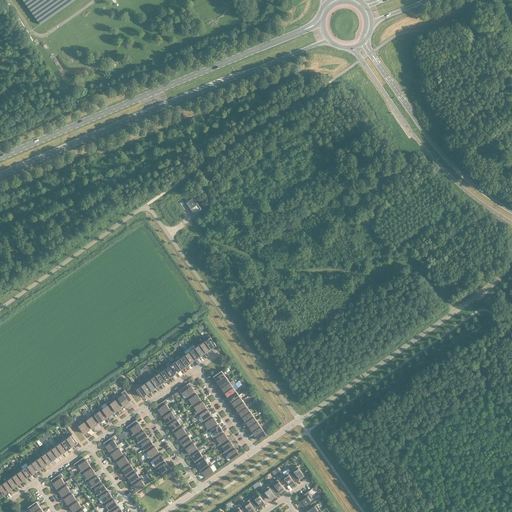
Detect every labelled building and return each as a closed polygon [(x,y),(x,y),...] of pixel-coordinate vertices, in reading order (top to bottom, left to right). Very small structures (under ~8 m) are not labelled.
[(22,0),(40,24),(74,0),(22,0)] [(194,214),(201,209),(194,197),(186,202),(194,214)] [(211,337),(205,340),(212,349),(211,348),(216,345),(211,337)] [(212,349),(205,340),(201,344),(207,353),(207,352),(211,349),(212,350),(212,349)] [(207,353),(201,344),(196,347),(202,356),(202,355),(206,352),(207,353)] [(202,356),(196,347),(191,351),(197,360),(197,359),(201,356),(202,357),(202,356)] [(197,360),(191,351),(186,354),(192,363),(193,363),(192,362),(196,359),(197,360)] [(192,363),(186,354),(181,358),(187,367),(188,367),(187,366),(192,362),(192,363)] [(187,367),(181,358),(176,361),(183,370),(182,369),(187,366),(187,367)] [(176,361),(175,359),(170,362),(171,364),(178,374),(177,373),(182,369),(182,370),(183,370),(176,361)] [(178,374),(171,364),(166,368),(173,377),(172,376),(177,373),(178,374)] [(173,377),(166,368),(161,371),(168,381),(167,380),(172,376),(173,377)] [(225,375),(222,370),(213,376),(217,381),(225,375)] [(168,381),(161,371),(156,375),(163,384),(162,383),(167,380),(168,381)] [(163,384),(156,375),(152,378),(158,388),(158,387),(157,386),(162,383),(163,384)] [(229,380),(225,375),(217,381),(220,386),(229,380)] [(158,388),(152,378),(147,382),(153,391),(153,390),(157,387),(158,388)] [(232,385),(229,380),(220,386),(224,391),(232,385)] [(153,391),(147,382),(142,385),(148,394),(148,393),(152,390),(153,391)] [(190,383),(189,383),(179,390),(181,393),(183,392),(187,396),(185,398),(195,391),(194,390),(189,383),(190,383)] [(148,394),(142,385),(137,389),(143,398),(143,397),(147,394),(148,395),(148,394)] [(236,390),(232,385),(224,391),(227,396),(236,390)] [(117,396),(124,406),(125,405),(132,400),(132,401),(132,400),(125,390),(122,392),(123,394),(118,398),(117,396)] [(239,395),(236,390),(227,396),(231,401),(239,395)] [(195,391),(185,398),(187,401),(189,400),(192,404),(190,406),(201,398),(200,398),(195,391)] [(243,400),(239,395),(231,401),(234,406),(243,400)] [(124,406),(117,396),(114,398),(115,400),(111,403),(109,401),(116,411),(117,411),(124,406)] [(201,399),(201,398),(190,406),(192,409),(194,407),(198,412),(196,413),(196,414),(206,406),(205,406),(200,399),(201,399)] [(168,402),(166,399),(156,406),(156,407),(156,406),(161,413),(161,414),(172,407),(170,408),(166,404),(168,402)] [(246,405),(243,400),(234,406),(238,411),(246,405)] [(116,411),(109,401),(106,403),(107,405),(103,409),(101,407),(108,417),(109,416),(116,411),(116,412),(116,411)] [(249,410),(246,405),(238,411),(241,415),(249,410)] [(206,407),(206,406),(196,414),(198,417),(200,415),(203,420),(201,421),(212,414),(211,413),(211,414),(206,407)] [(108,417),(101,407),(98,409),(99,411),(95,414),(93,412),(101,422),(108,417)] [(174,410),(172,407),(161,414),(162,414),(167,421),(166,421),(167,422),(177,415),(175,416),(172,412),(174,410)] [(253,415),(249,410),(241,415),(245,420),(253,415)] [(101,422),(93,412),(90,414),(92,416),(87,420),(86,418),(85,418),(93,428),(93,427),(100,422),(100,423),(101,422)] [(212,414),(201,421),(204,424),(205,423),(209,428),(207,429),(217,422),(217,421),(216,422),(211,415),(212,414)] [(179,418),(177,415),(167,422),(172,429),(173,430),(183,423),(181,424),(177,419),(179,418)] [(256,419),(253,415),(245,420),(248,425),(256,419)] [(93,428),(85,418),(82,420),(84,422),(79,425),(85,434),(86,433),(85,433),(92,428),(93,428)] [(260,424),(256,419),(248,425),(252,430),(260,424)] [(137,420),(126,427),(129,430),(131,429),(134,433),(132,435),(142,428),(142,427),(141,427),(136,420),(137,420)] [(217,422),(207,429),(209,432),(211,431),(214,436),(212,437),(223,430),(222,429),(217,422)] [(185,426),(183,423),(173,430),(178,437),(178,438),(188,431),(188,430),(186,432),(183,427),(185,426)] [(263,429),(260,424),(252,430),(255,435),(263,429)] [(142,428),(132,435),(134,438),(136,437),(139,441),(137,443),(138,443),(148,436),(147,435),(142,428)] [(267,434),(263,429),(255,435),(259,440),(267,434)] [(223,430),(212,437),(215,440),(217,439),(220,443),(218,445),(228,438),(228,437),(227,437),(222,430),(223,430)] [(190,434),(188,431),(178,438),(183,445),(184,446),(194,438),(192,440),(188,435),(190,434)] [(72,434),(67,438),(74,447),(73,446),(78,442),(72,434)] [(116,439),(114,436),(103,443),(104,443),(109,450),(109,451),(119,444),(117,445),(114,440),(116,439)] [(148,436),(138,443),(140,446),(142,444),(145,449),(143,450),(143,451),(153,443),(152,443),(148,436)] [(74,447),(67,438),(62,441),(69,450),(68,449),(73,446),(74,447)] [(196,442),(194,438),(184,446),(189,453),(199,446),(197,448),(194,443),(196,442)] [(228,438),(218,445),(220,448),(222,447),(225,451),(223,453),(234,446),(233,445),(228,438)] [(69,450),(62,441),(57,445),(64,454),(63,453),(68,450),(69,451),(69,450)] [(153,444),(153,443),(143,451),(145,454),(147,452),(150,457),(148,458),(149,458),(159,451),(158,451),(153,444)] [(122,447),(119,444),(109,451),(110,451),(114,458),(115,459),(125,452),(123,453),(120,448),(122,447)] [(64,454),(57,445),(52,448),(59,457),(58,456),(63,453),(64,454)] [(52,448),(51,446),(46,449),(48,452),(54,461),(53,460),(58,456),(59,457),(52,448)] [(201,449),(199,446),(189,453),(189,454),(190,453),(194,460),(194,461),(195,461),(205,454),(203,455),(199,451),(201,449)] [(234,446),(223,453),(226,456),(228,454),(231,459),(239,454),(239,453),(238,453),(233,446),(234,446)] [(159,451),(149,458),(151,462),(153,460),(156,465),(154,466),(164,459),(164,458),(164,459),(159,452),(159,451)] [(54,461),(48,452),(43,455),(49,464),(49,463),(53,460),(54,461)] [(127,455),(125,452),(115,459),(120,466),(120,467),(130,460),(130,459),(128,461),(125,456),(127,455)] [(43,455),(41,453),(36,456),(38,458),(44,468),(44,467),(48,463),(49,464),(43,455)] [(207,457),(205,454),(195,461),(195,462),(195,461),(200,468),(200,469),(210,462),(208,463),(205,459),(207,457)] [(85,457),(84,457),(74,464),(76,467),(78,466),(82,470),(80,472),(90,465),(89,464),(84,457),(85,457)] [(44,468),(38,458),(33,462),(39,471),(39,470),(43,467),(44,468)] [(164,459),(154,466),(156,469),(158,468),(162,473),(170,467),(169,466),(169,467),(164,460),(164,459)] [(133,463),(130,460),(120,467),(121,467),(126,474),(125,474),(126,475),(136,467),(134,469),(131,464),(133,463)] [(39,471),(33,462),(28,465),(34,475),(35,474),(34,473),(38,470),(39,471)] [(213,465),(210,462),(200,469),(201,469),(206,476),(205,476),(206,477),(214,471),(211,466),(213,465)] [(34,475),(28,465),(23,469),(30,478),(29,477),(34,474),(34,475)] [(90,465),(80,472),(82,475),(84,473),(87,478),(85,479),(85,480),(95,472),(90,465)] [(297,466),(290,471),(296,479),(299,478),(300,479),(304,476),(297,466)] [(138,470),(136,467),(126,475),(131,481),(131,482),(141,475),(139,476),(136,472),(138,470)] [(30,478),(23,469),(18,472),(25,481),(24,480),(29,477),(29,478),(30,478)] [(296,479),(290,471),(283,476),(290,486),(295,482),(294,481),(296,479)] [(25,481),(18,472),(13,476),(20,485),(19,484),(24,481),(24,482),(25,481)] [(96,473),(95,472),(85,480),(87,483),(89,481),(93,486),(91,487),(91,488),(101,480),(100,480),(95,473),(96,473)] [(63,476),(61,473),(51,480),(51,481),(51,480),(56,487),(56,488),(67,481),(65,482),(61,478),(63,476)] [(144,478),(141,475),(131,482),(131,483),(132,482),(137,489),(136,490),(137,490),(145,485),(142,480),(144,478)] [(20,485),(13,476),(8,479),(15,488),(14,487),(19,484),(20,485)] [(15,488),(8,479),(3,483),(10,492),(9,491),(14,488),(15,489),(15,488)] [(278,479),(271,484),(277,493),(279,491),(280,493),(285,489),(278,479)] [(101,480),(91,488),(93,491),(95,489),(98,494),(96,495),(107,488),(106,487),(106,488),(101,481),(101,480)] [(69,484),(67,481),(56,488),(57,488),(62,495),(61,495),(62,496),(72,489),(70,490),(67,485),(69,484)] [(10,492),(3,483),(0,485),(0,488),(5,495),(4,494),(9,491),(10,492)] [(277,493),(271,484),(264,489),(271,499),(275,496),(274,495),(277,493)] [(107,488),(96,495),(99,498),(100,497),(104,502),(102,503),(112,496),(112,495),(111,496),(106,489),(107,488)] [(74,492),(72,489),(62,496),(67,503),(68,504),(78,497),(76,498),(72,493),(74,492)] [(301,500),(300,501),(303,506),(313,499),(308,491),(298,499),(299,498),(301,500)] [(258,493),(251,498),(257,507),(260,505),(261,506),(265,503),(258,493)] [(112,496),(102,503),(104,506),(106,505),(109,510),(107,511),(118,504),(117,503),(112,496)] [(80,500),(78,497),(68,504),(73,511),(83,505),(83,504),(81,506),(78,501),(80,500)] [(257,507),(251,498),(244,503),(250,511),(252,511),(256,510),(255,509),(257,507)] [(40,506),(36,501),(28,506),(32,511),(40,506)]
